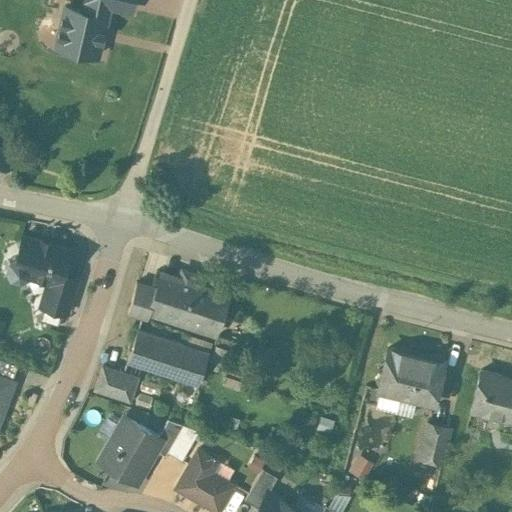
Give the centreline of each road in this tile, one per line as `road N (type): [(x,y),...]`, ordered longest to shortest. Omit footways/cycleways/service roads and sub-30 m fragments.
road 1 (residential): [(511,332),(117,220)]
road 2 (residential): [(25,453),(82,347),(117,220)]
road 3 (unclassified): [(193,0),(117,220)]
road 4 (residential): [(158,511),(110,502),(25,453)]
